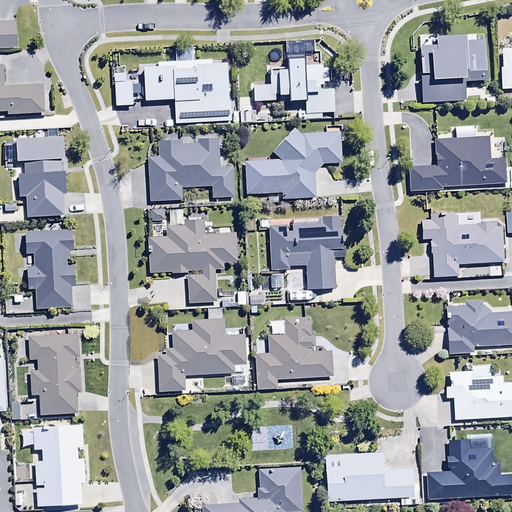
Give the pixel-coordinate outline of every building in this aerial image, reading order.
[(0,48),(16,48),(15,22),(0,22),(0,48)] [(435,46),(418,47),(420,103),(463,102),(463,82),(484,82),(483,41),(465,42),(465,36),(435,36),(435,46)] [(498,68),(499,90),(511,89),(511,48),(499,49),(500,68),(498,68)] [(288,102),(303,102),(304,115),(333,114),(332,82),(326,83),(325,69),(320,69),(320,64),(302,64),(302,59),(284,60),(284,71),(275,71),(275,75),(267,76),(267,86),(251,86),(252,102),(274,101),(274,97),(288,96),(288,102)] [(156,68),(141,69),(143,102),(172,101),(173,124),(233,122),(232,98),(227,98),(225,60),(156,63),(156,68)] [(2,65),(0,65),(0,112),(5,112),(6,116),(43,115),(41,85),(3,86),(2,65)] [(130,82),(113,83),(114,107),(132,106),(130,82)] [(312,175),(321,164),(340,163),(338,133),(300,134),(292,129),(271,153),(278,160),(243,162),(244,195),(280,194),(280,202),(313,200),(312,175)] [(24,198),(25,218),(62,216),(61,195),(64,195),(63,173),(60,173),(60,161),(62,161),(61,138),(14,141),(15,162),(22,162),(22,174),(16,174),(18,198),(24,198)] [(158,158),(146,158),(148,203),(181,201),(180,189),(210,187),(211,199),(231,198),(230,168),(218,169),(217,139),(197,140),(197,144),(181,145),(181,141),(157,142),(158,158)] [(406,167),(407,193),(441,191),(441,187),(507,185),(506,160),(488,160),(488,139),(435,140),(436,156),(433,157),(434,166),(406,167)] [(505,263),(503,229),(497,224),(456,226),(455,213),(428,215),(429,221),(419,222),(420,241),(428,241),(429,254),(430,254),(432,279),(457,277),(457,266),(505,263)] [(320,223),(267,226),(269,271),(287,270),(287,267),(304,266),(305,290),(333,288),(332,257),(343,257),(342,248),(339,248),(338,217),(320,217),(320,223)] [(165,237),(146,238),(148,274),(170,273),(170,275),(186,275),(186,272),(200,271),(201,277),(186,277),(187,305),(215,303),(213,271),(222,270),(222,264),(235,263),(234,234),(230,234),(230,228),(218,229),(219,234),(203,235),(202,221),(183,222),(183,228),(165,229),(165,237)] [(71,232),(23,234),(24,255),(32,255),(33,269),(26,269),(27,290),(33,290),(34,310),(71,308),(70,288),(74,288),(73,266),(69,266),(68,252),(72,252),(71,232)] [(511,312),(489,313),(479,303),(464,303),(464,305),(445,306),(446,354),(473,354),(472,347),(511,346),(511,312)] [(267,354),(253,354),(254,391),(276,390),(275,380),(331,378),(330,352),(310,353),(310,348),(314,348),(314,338),(311,338),(310,319),(282,320),(283,336),(266,337),(267,354)] [(165,356),(155,356),(157,393),(183,392),(182,377),(232,375),(232,366),(244,366),(243,335),(224,336),(223,320),(190,321),(190,332),(170,332),(171,349),(164,350),(165,356)] [(77,336),(27,337),(28,362),(36,362),(36,371),(29,372),(30,398),(37,398),(38,416),(75,414),(75,392),(79,392),(79,367),(74,368),(73,357),(78,357),(77,336)] [(452,400),(453,421),(511,418),(511,382),(502,383),(502,377),(470,378),(470,372),(447,373),(447,387),(442,387),(443,400),(452,400)] [(35,490),(35,507),(80,505),(79,483),(83,483),(83,459),(76,460),(75,449),(81,449),(80,426),(31,428),(32,451),(40,451),(40,462),(34,463),(34,487),(42,486),(42,489),(35,490)] [(425,474),(426,500),(511,496),(511,475),(498,476),(498,464),(491,464),(490,450),(469,451),(468,441),(447,442),(448,457),(444,457),(444,473),(425,474)] [(382,471),(381,454),(323,457),(325,503),(410,498),(408,469),(382,471)] [(237,505),(201,507),(201,511),(299,511),(298,467),(257,469),(258,490),(255,490),(256,501),(237,502),(237,505)]
